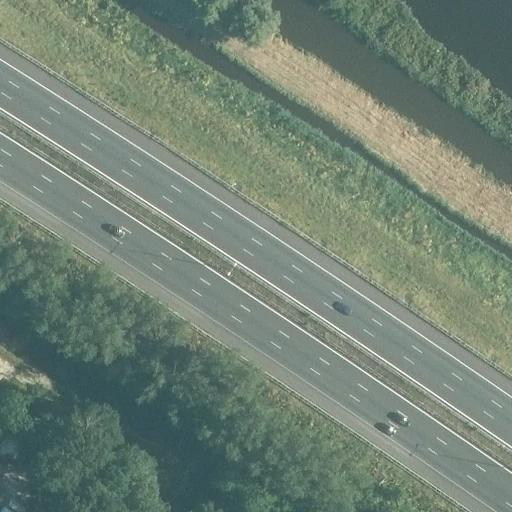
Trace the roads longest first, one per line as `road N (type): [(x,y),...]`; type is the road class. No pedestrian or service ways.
road 1 (motorway): [(0,159),(511,505)]
road 2 (motorway): [(511,415),(0,76)]
